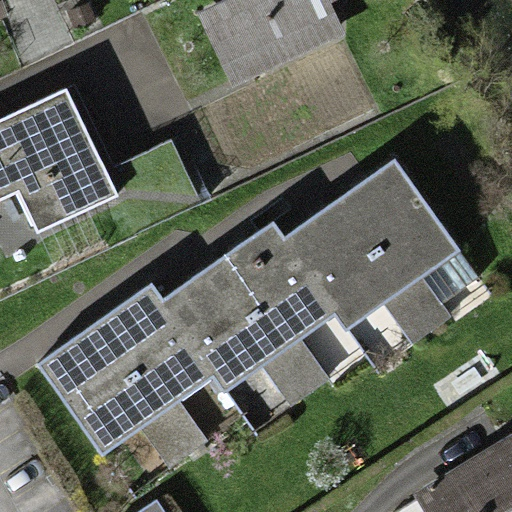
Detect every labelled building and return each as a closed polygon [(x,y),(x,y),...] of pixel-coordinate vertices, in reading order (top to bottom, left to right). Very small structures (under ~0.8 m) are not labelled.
[(250,0),(152,41),(179,104),(331,42),(316,6),(330,0),(250,0)] [(56,96),(0,118),(0,191),(8,189),(23,226),(96,198),(56,96)] [(141,276),(32,352),(94,441),(202,365),(211,378),(328,296),(334,306),(435,236),(380,157),(276,230),(269,220),(157,298),(141,276)] [(511,511),(511,436),(412,492),(423,511),(511,511)] [(173,511),(167,501),(148,511),(173,511)]
